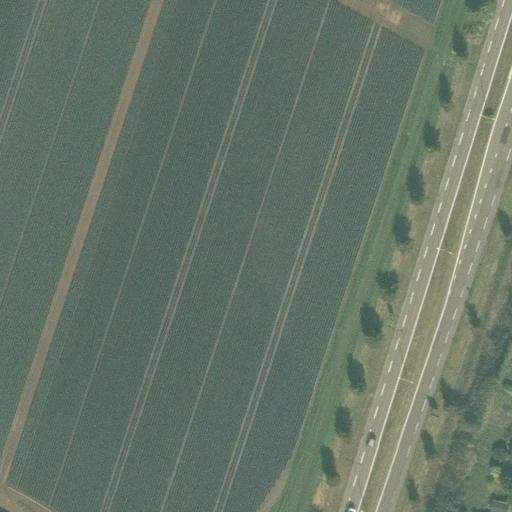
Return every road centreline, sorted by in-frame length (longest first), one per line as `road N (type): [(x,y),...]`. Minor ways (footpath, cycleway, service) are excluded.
road 1 (primary): [(509,0),(345,511)]
road 2 (track): [(431,39),(289,511)]
road 3 (primary): [(381,511),(511,124)]
